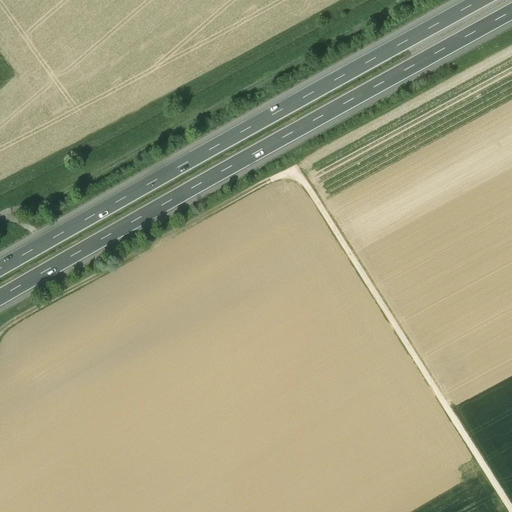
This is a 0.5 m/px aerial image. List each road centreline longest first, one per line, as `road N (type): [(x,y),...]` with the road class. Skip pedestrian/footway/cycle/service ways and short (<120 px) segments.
road 1 (motorway): [(0,300),(511,10)]
road 2 (motorway): [(475,0),(0,270)]
road 3 (track): [(9,212),(30,209),(384,13)]
road 4 (track): [(511,511),(301,174)]
road 5 (track): [(0,184),(351,0)]
